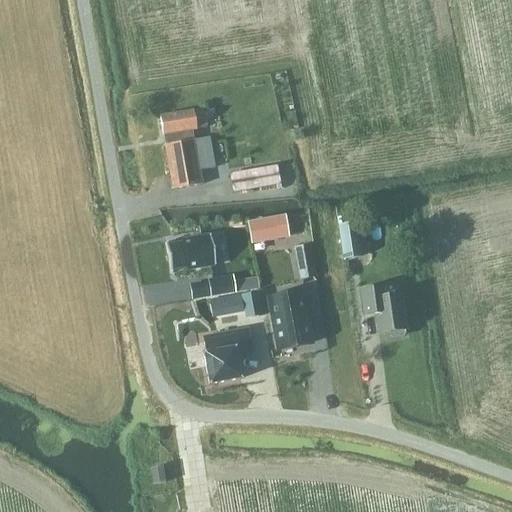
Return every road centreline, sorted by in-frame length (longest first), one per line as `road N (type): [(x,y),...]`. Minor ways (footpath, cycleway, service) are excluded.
road 1 (unclassified): [(190,414),(155,387),(82,0)]
road 2 (unclassified): [(190,414),(346,424),(511,478)]
